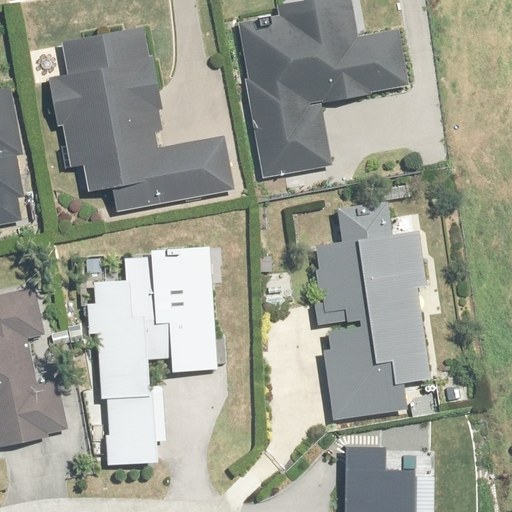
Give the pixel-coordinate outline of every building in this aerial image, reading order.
[(256,75),(245,77),(262,179),(332,168),(322,104),(409,89),(399,30),(359,37),(352,0),(307,0),(308,3),(266,10),(268,18),(247,21),(256,75)] [(163,149),(156,112),(165,110),(155,57),(146,59),(141,30),(67,44),(73,72),(50,76),(68,170),(84,167),(89,193),(114,189),(118,214),(235,193),(225,138),(163,149)] [(0,226),(23,222),(19,198),(26,197),(18,152),(24,151),(11,87),(0,89),(0,226)] [(420,233),(397,236),(392,203),(340,210),(344,244),(317,248),(321,273),(312,274),(319,328),(328,326),(332,350),(326,351),(336,420),(407,410),(404,384),(433,380),(419,288),(428,286),(420,233)] [(101,333),(103,403),(107,402),(109,465),(158,463),(158,445),(169,445),(167,385),(156,385),(155,360),(161,360),(174,359),(174,374),(219,373),(215,246),(156,248),(156,257),(130,258),(131,281),(94,282),(95,302),(88,303),(89,333),(101,333)] [(0,449),(51,438),(50,433),(67,430),(59,389),(41,393),(30,341),(50,336),(41,298),(28,300),(26,292),(0,297),(0,449)] [(386,474),(386,450),(348,450),(347,511),(413,511),(414,474),(386,474)]
